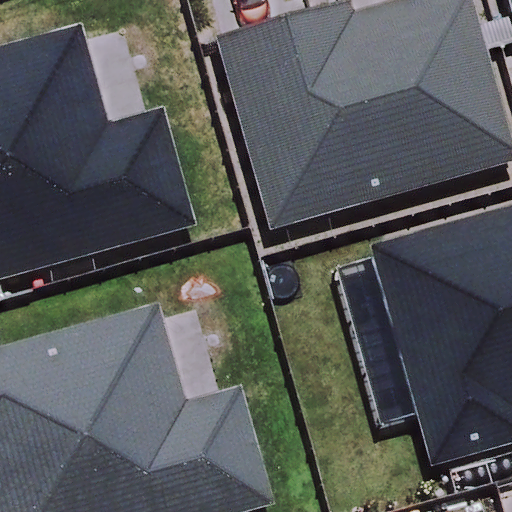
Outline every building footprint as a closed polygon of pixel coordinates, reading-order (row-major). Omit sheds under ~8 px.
[(454,0),(343,29),(339,15),(201,51),(253,247),(502,182),(454,0)] [(511,0),(489,0),(511,80),(511,0)] [(67,41),(0,60),(0,294),(185,242),(151,125),(96,141),(67,41)] [(511,220),(357,264),(418,480),(511,453),(511,442),(509,431),(511,429),(511,220)] [(144,320),(0,358),(0,511),(257,511),(227,401),(171,416),(144,320)]
